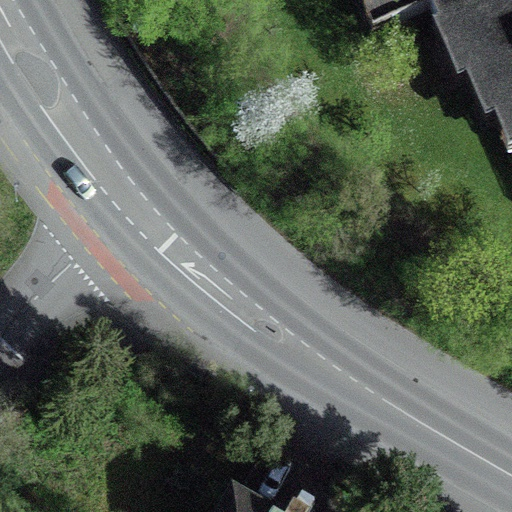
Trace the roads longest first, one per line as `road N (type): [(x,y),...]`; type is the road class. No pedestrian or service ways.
road 1 (primary): [(314,367),(218,301),(112,206)]
road 2 (primary): [(314,367),(511,477)]
road 3 (primary): [(112,206),(0,37)]
road 4 (residential): [(112,206),(0,331)]
